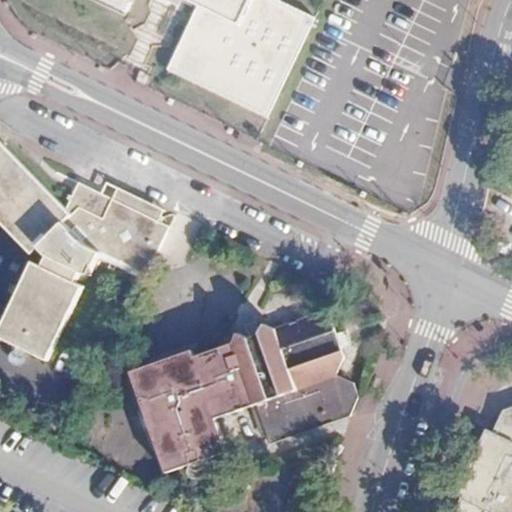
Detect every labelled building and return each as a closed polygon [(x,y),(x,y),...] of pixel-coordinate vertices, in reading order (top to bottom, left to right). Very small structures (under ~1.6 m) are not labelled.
[(103,0),(126,11),(130,0),(190,0),(199,4),(168,67),(266,116),(314,18),(276,0),(103,0)] [(0,220),(29,249),(37,243),(46,252),(43,265),(34,261),(0,329),(0,337),(46,360),(84,286),(76,282),(81,270),(89,274),(100,251),(144,272),(165,230),(156,225),(152,215),(121,200),(109,205),(79,198),(68,208),(66,205),(0,142),(0,220)] [(100,190),(78,179),(66,205),(68,208),(79,198),(109,205),(121,200),(100,190)] [(104,181),(100,190),(121,200),(152,215),(158,217),(162,209),(104,181)] [(158,217),(152,215),(156,225),(165,230),(169,223),(158,217)] [(215,346),(160,367),(157,359),(147,363),(126,371),(163,471),(222,449),(210,415),(236,405),(234,398),(247,393),(250,400),(264,439),(344,409),(353,391),(349,380),(332,373),(339,354),(327,323),(304,312),(270,325),(259,321),(255,331),(249,333),(243,336),(232,331),(228,341),(215,346)] [(212,338),(157,359),(160,367),(215,346),(212,338)] [(247,393),(234,398),(236,405),(242,403),(250,400),(247,393)] [(511,511),(511,415),(508,417),(506,421),(502,419),(497,429),(500,432),(498,436),(486,430),(479,445),(488,449),(485,455),(476,451),(458,489),(464,492),(472,496),(468,504),(460,501),(454,511),(511,511)] [(488,449),(479,445),(476,451),(485,455),(488,449)] [(472,496),(464,492),(460,501),(468,504),(472,496)]
